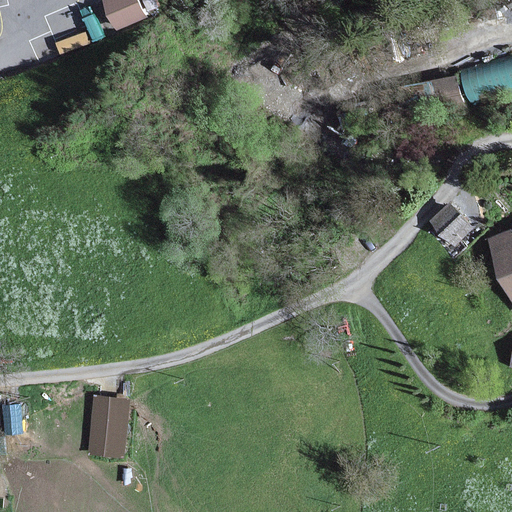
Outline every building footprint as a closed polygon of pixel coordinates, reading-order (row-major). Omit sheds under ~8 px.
[(146,16),(139,0),(110,0),(122,26),(146,16)] [(511,51),(462,63),(470,98),(511,88),(511,51)] [(434,75),(443,103),(469,95),(460,67),(434,75)] [(470,222),(455,204),(434,222),(448,240),(470,222)] [(511,235),(497,241),(511,277),(511,235)] [(130,401),(100,398),(95,450),(126,453),(130,401)]
